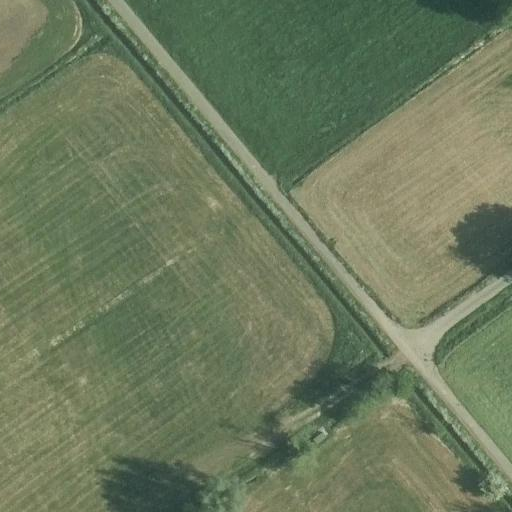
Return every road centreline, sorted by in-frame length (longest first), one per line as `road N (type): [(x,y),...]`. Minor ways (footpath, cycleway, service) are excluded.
road 1 (unclassified): [(115,0),(408,354)]
road 2 (unclassified): [(408,354),(511,479)]
road 3 (unclassified): [(408,354),(511,280)]
